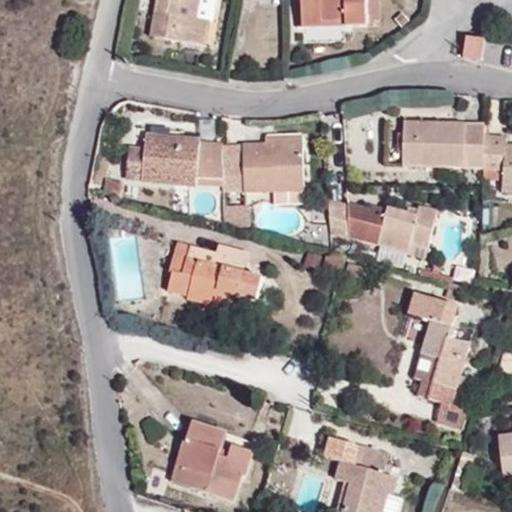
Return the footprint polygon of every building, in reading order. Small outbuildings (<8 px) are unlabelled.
[(186,23),(190,0),(200,0),(212,2),(212,0),(148,0),(141,45),(201,53),(206,28),(186,23)] [(206,28),(212,2),(200,0),(190,0),(186,23),(206,28)] [(363,25),(362,0),(294,0),(296,34),(320,33),(320,22),(345,21),(345,32),(363,32),(363,25)] [(376,25),(376,0),(362,0),(363,25),(376,25)] [(345,32),(345,21),(320,22),(320,33),(345,32)] [(481,61),(484,38),(467,36),(464,59),(481,61)] [(479,133),(480,117),(381,124),(383,170),(476,161),(479,133)] [(511,190),(511,142),(502,142),(498,134),(479,133),(476,161),(473,188),(511,190)] [(208,186),(211,150),(169,146),(132,138),(130,153),(127,172),(110,169),(107,182),(180,194),(186,182),(208,186)] [(287,203),(291,144),(253,143),(249,151),(234,151),(231,200),(287,203)] [(127,172),(130,153),(113,150),(110,169),(127,172)] [(231,200),(234,151),(211,150),(208,186),(207,198),(231,200)] [(107,207),(110,189),(84,184),(82,201),(107,207)] [(405,240),(415,205),(400,200),(399,208),(372,201),(368,212),(350,207),(348,213),(338,246),(337,251),(355,258),(359,249),(384,256),(390,237),(405,240)] [(338,246),(348,213),(313,204),(313,239),(338,246)] [(418,265),(433,211),(415,205),(405,240),(390,237),(384,256),(418,265)] [(233,236),(234,210),(207,210),(205,230),(233,236)] [(235,317),(244,283),(190,269),(193,256),(173,250),(165,277),(172,280),(166,298),(186,304),(186,308),(205,313),(206,309),(235,317)] [(244,283),(250,258),(219,250),(214,261),(193,256),(190,269),(244,283)] [(333,278),(337,262),(325,259),(323,263),(319,261),(316,273),(333,278)] [(357,289),(360,274),(343,269),(337,283),(357,289)] [(437,309),(450,313),(457,292),(443,288),(437,309)] [(443,406),(460,345),(443,341),(450,313),(403,299),(398,323),(418,330),(408,363),(425,369),(420,387),(414,406),(428,410),(422,429),(450,437),(458,410),(443,406)] [(231,333),(235,317),(206,309),(205,313),(202,324),(231,333)] [(511,377),(511,342),(511,339),(495,339),(481,378),(511,377)] [(420,387),(425,369),(408,363),(403,383),(420,387)] [(450,381),(443,406),(458,410),(464,385),(450,381)] [(225,511),(244,456),(219,448),(223,437),(178,423),(165,470),(185,477),(179,496),(225,511)] [(511,487),(511,437),(491,441),(497,490),(511,487)] [(321,463),(328,442),(316,438),(309,459),(321,463)] [(376,510),(384,484),(374,480),(379,461),(328,442),(321,463),(325,465),(318,483),(324,485),(336,489),(327,511),(367,511),(369,507),(376,510)] [(469,463),(457,459),(452,473),(463,477),(469,463)] [(179,496),(185,477),(165,470),(160,490),(179,496)] [(327,511),(336,489),(324,485),(315,511),(327,511)]
